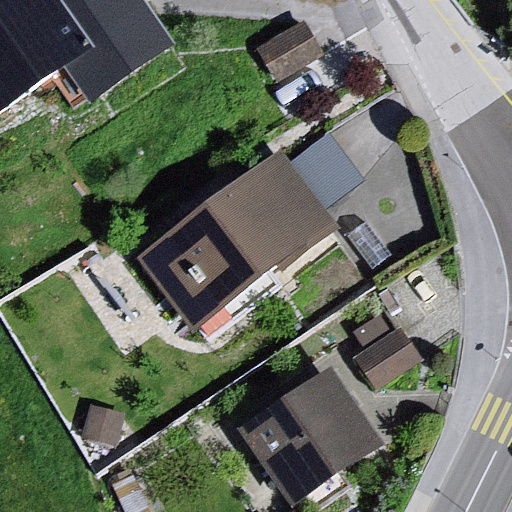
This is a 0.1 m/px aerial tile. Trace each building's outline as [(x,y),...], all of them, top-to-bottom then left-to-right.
[(70,0),(19,0),(0,13),(0,125),(83,79),(114,62),(77,10),(70,0)] [(144,0),(91,0),(77,10),(114,62),(83,79),(106,112),(184,54),(144,0)] [(300,157),(339,198),(369,169),(330,128),(300,157)] [(288,168),(147,270),(205,341),(347,239),(288,168)] [(343,388),(250,446),(301,511),(308,511),(392,458),(343,388)]
